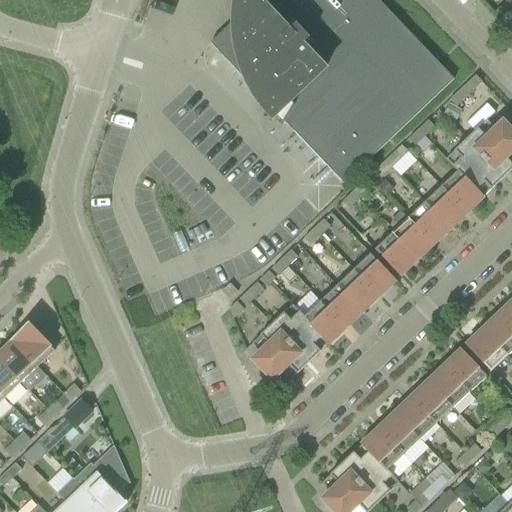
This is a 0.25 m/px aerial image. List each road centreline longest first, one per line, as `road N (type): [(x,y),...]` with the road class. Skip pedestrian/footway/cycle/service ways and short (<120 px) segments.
road 1 (residential): [(162,455),(265,450),(306,428),(511,229)]
road 2 (residential): [(162,455),(79,247)]
road 3 (residential): [(79,247),(64,175),(95,51)]
